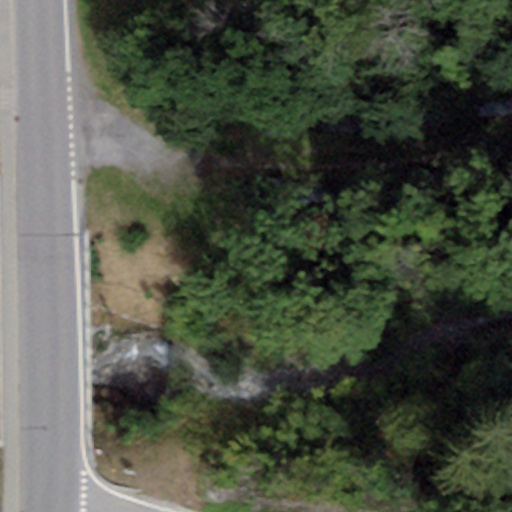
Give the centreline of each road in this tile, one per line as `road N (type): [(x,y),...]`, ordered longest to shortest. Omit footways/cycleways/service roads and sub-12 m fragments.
road 1 (tertiary): [(34,0),(51,511)]
road 2 (track): [(38,81),(106,142),(174,171),(239,180),(434,158)]
